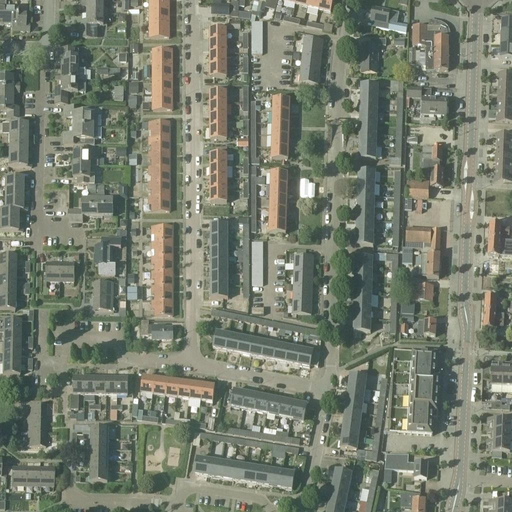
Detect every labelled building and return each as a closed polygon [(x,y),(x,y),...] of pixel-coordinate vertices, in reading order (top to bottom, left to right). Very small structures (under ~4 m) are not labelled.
[(149,0),(150,10),(166,10),(169,10),(169,2),(166,2),(165,0),(149,0)] [(297,0),(296,6),(307,9),(309,0),(297,0)] [(309,0),(307,9),(319,12),(321,0),(309,0)] [(334,0),(321,0),(319,12),(331,15),(334,0)] [(251,16),(251,24),(254,24),(256,17),(261,19),(262,14),(264,15),(265,9),(266,5),(259,4),(255,2),(251,16)] [(87,15),(87,22),(87,23),(104,23),(104,15),(107,16),(107,10),(104,10),(104,3),(81,3),(81,8),(87,8),(87,15)] [(230,19),(232,19),(238,19),(239,7),(239,4),(231,3),(230,19)] [(212,5),(211,14),(211,17),(229,18),(230,7),(221,6),(212,5)] [(373,9),(371,22),(377,23),(376,29),(388,32),(406,35),(408,27),(397,25),(399,14),(390,12),(373,9)] [(5,10),(5,27),(6,27),(7,28),(10,28),(11,27),(12,27),(11,33),(29,33),(29,26),(25,26),(25,18),(17,17),(17,10),(5,10)] [(150,10),(150,25),(166,25),(169,25),(169,17),(166,17),(166,10),(150,10)] [(502,23),(501,35),(511,35),(511,16),(508,16),(508,23),(502,23)] [(87,23),(87,22),(81,22),(80,39),(97,40),(97,27),(103,27),(104,23),(87,23)] [(150,25),(150,40),(169,40),(169,32),(166,32),(166,25),(150,25)] [(448,73),(448,49),(448,35),(447,32),(446,30),(444,28),(441,27),(413,27),(413,48),(426,48),(426,72),(448,73)] [(210,31),(210,44),(226,44),(226,31),(210,31)] [(511,35),(501,35),(501,48),(511,48),(511,35)] [(304,40),(303,55),(321,57),(323,43),(320,42),(309,41),(304,40)] [(377,75),(378,47),(386,47),(386,41),(370,40),(370,46),(362,46),(361,75),(377,75)] [(210,56),(226,56),(226,44),(210,44),(210,56)] [(511,48),(501,48),(500,60),(511,60),(511,48)] [(62,70),(78,70),(79,52),(56,51),(56,63),(62,63),(62,70)] [(153,52),(153,67),(169,67),(172,67),(172,59),(169,59),(169,52),(153,52)] [(321,57),(303,55),(301,69),(320,71),(321,57)] [(210,56),(210,68),(226,67),(226,56),(210,56)] [(153,67),(153,82),(169,82),(172,82),(172,75),(169,75),(169,67),(153,67)] [(226,67),(210,68),(210,80),(226,80),(226,67)] [(320,71),(301,69),(300,84),(318,86),(320,71)] [(55,77),(55,82),(61,82),(86,82),(86,71),(86,70),(78,70),(62,70),(61,77),(55,77)] [(499,80),(499,88),(511,88),(511,75),(498,75),(498,80),(499,80)] [(0,89),(19,90),(19,85),(13,85),(13,77),(0,77),(0,89)] [(61,82),(61,89),(55,89),(55,106),(68,106),(68,94),(86,94),(86,82),(61,82)] [(153,82),(153,97),(169,97),(172,97),(172,90),(169,90),(169,82),(153,82)] [(129,94),(137,94),(137,84),(129,84),(129,94)] [(397,101),(403,101),(403,84),(390,84),(390,94),(397,94),(397,101)] [(361,87),(360,100),(378,100),(378,87),(361,87)] [(215,94),(210,94),(210,106),(226,106),(226,102),(226,94),(228,94),(228,88),(218,88),(215,88),(215,94)] [(511,88),(499,88),(499,95),(497,95),(497,99),(511,99),(511,88)] [(0,101),(13,102),(13,95),(19,95),(19,90),(0,89),(0,101)] [(115,89),(114,103),(123,103),(123,90),(115,89)] [(421,101),(422,90),(408,90),(407,100),(421,101)] [(153,97),(153,112),(172,112),(172,104),(169,104),(169,97),(153,97)] [(498,111),(511,111),(511,99),(497,99),(497,104),(499,104),(498,111)] [(360,112),(377,112),(378,100),(360,100),(360,112)] [(447,101),(423,100),(422,116),(446,117),(447,101)] [(13,102),(0,101),(0,113),(6,114),(6,120),(19,120),(19,109),(13,109),(13,102)] [(273,114),(289,114),(290,102),(273,101),(273,114)] [(226,106),(210,106),(210,118),(226,118),(226,106)] [(73,128),(98,128),(98,115),(103,115),(103,110),(75,109),(64,109),(64,120),(73,120),(73,128)] [(511,124),(511,111),(498,111),(498,119),(496,119),(496,123),(511,124)] [(360,112),(360,124),(377,125),(377,112),(360,112)] [(273,126),(289,126),(289,114),(273,114),(273,126)] [(210,118),(210,130),(226,130),(226,118),(210,118)] [(142,125),(142,131),(148,131),(148,132),(151,132),(151,139),(170,139),(170,134),(167,134),(167,124),(148,124),(148,125),(142,125)] [(359,136),(376,137),(377,125),(360,124),(359,136)] [(2,125),(2,136),(5,136),(9,136),(27,136),(27,137),(32,137),(32,136),(32,132),(27,132),(27,125),(9,125),(5,125),(2,125)] [(272,137),(288,138),(289,126),(273,126),(272,137)] [(98,128),(73,128),(73,136),(64,136),(63,147),(94,147),(94,141),(98,141),(98,128)] [(226,130),(210,130),(210,143),(227,142),(226,130)] [(27,143),(27,137),(27,136),(8,136),(8,147),(27,147),(27,148),(31,148),(31,147),(31,143),(27,143)] [(359,136),(359,149),(376,149),(376,137),(359,136)] [(497,140),(497,148),(511,148),(511,136),(496,136),(496,140),(497,140)] [(272,137),(272,149),(288,150),(288,138),(272,137)] [(167,154),(170,154),(170,139),(151,139),(148,139),(148,147),(151,147),(151,154),(167,154)] [(26,158),(26,159),(31,159),(31,158),(31,154),(27,154),(27,148),(27,147),(8,147),(8,157),(26,158)] [(495,160),(511,160),(511,148),(497,148),(497,155),(495,155),(495,160)] [(74,155),(74,167),(90,168),(98,168),(99,159),(95,159),(95,149),(78,149),(78,155),(74,155)] [(126,149),(120,149),(118,149),(118,158),(126,158),(126,149)] [(210,157),(210,169),(226,169),(226,157),(227,157),(227,149),(215,149),(215,157),(210,157)] [(288,150),(272,149),(272,162),(288,162),(288,150)] [(376,149),(359,149),(359,161),(376,162),(376,149)] [(422,171),(431,171),(431,189),(443,189),(444,171),(438,171),(439,163),(442,163),(443,150),(432,149),(423,149),(422,171)] [(149,154),(149,162),(151,162),(151,169),(167,169),(170,169),(170,162),(167,162),(167,154),(151,154),(149,154)] [(389,160),(389,167),(401,167),(401,160),(401,155),(395,155),(395,160),(389,160)] [(26,164),(26,159),(26,158),(8,157),(8,168),(31,169),(31,164),(26,164)] [(496,164),(496,172),(511,172),(511,160),(495,160),(495,164),(496,164)] [(90,168),(74,167),(73,180),(77,180),(77,186),(95,186),(95,176),(90,176),(90,168)] [(148,169),(148,177),(151,177),(151,184),(170,184),(170,177),(167,177),(167,169),(151,169),(148,169)] [(226,169),(210,169),(211,181),(227,181),(226,169)] [(511,172),(496,172),(496,179),(494,179),(494,184),(511,184),(511,172)] [(358,186),(375,187),(375,174),(358,173),(358,186)] [(271,187),(287,188),(287,175),(271,175),(271,187)] [(4,178),(4,190),(23,190),(23,191),(27,191),(27,190),(27,186),(23,186),(23,179),(4,178)] [(227,181),(211,181),(211,193),(227,193),(227,181)] [(429,183),(407,182),(406,201),(410,201),(429,202),(429,189),(429,183)] [(148,184),(148,191),(151,191),(151,199),(167,199),(170,199),(170,191),(167,191),(167,184),(148,184)] [(357,198),(375,199),(375,187),(358,186),(357,198)] [(270,199),(286,200),(287,188),(271,187),(270,199)] [(4,190),(4,201),(22,201),(22,202),(27,202),(27,201),(27,197),(22,197),(23,191),(23,190),(4,190)] [(227,193),(211,193),(211,205),(227,205),(227,193)] [(82,212),(82,218),(98,218),(98,201),(98,195),(91,195),(91,201),(83,201),(82,212)] [(98,201),(98,218),(113,219),(113,201),(104,201),(104,195),(98,195),(98,201)] [(357,211),(374,211),(375,199),(357,198),(357,211)] [(148,199),(148,207),(152,207),(152,214),(170,214),(170,211),(170,207),(167,207),(167,199),(151,199),(148,199)] [(270,211),(286,212),(286,200),(270,199),(270,211)] [(22,201),(4,201),(4,211),(18,212),(27,212),(27,208),(22,207),(22,202),(22,201)] [(0,222),(18,222),(18,223),(22,223),(22,218),(18,218),(18,213),(18,212),(4,211),(0,211),(0,222)] [(270,223),(286,223),(286,212),(270,211),(270,223)] [(357,211),(357,223),(374,223),(374,211),(357,211)] [(238,220),(238,226),(243,226),(243,232),(249,232),(249,226),(249,220),(238,220)] [(17,229),(18,223),(18,222),(0,222),(0,233),(22,234),(22,229),(17,229)] [(285,236),(286,223),(270,223),(269,235),(285,236)] [(374,223),(357,223),(356,235),(373,236),(374,223)] [(490,224),(489,241),(500,241),(500,236),(509,237),(509,229),(501,229),(501,225),(490,224)] [(211,226),(211,239),(228,239),(228,226),(211,226)] [(151,229),(151,237),(154,237),(155,244),(170,244),(173,244),(173,237),(170,237),(170,229),(151,229)] [(403,250),(403,251),(413,251),(422,251),(422,252),(439,253),(440,232),(432,231),(431,231),(406,230),(405,245),(405,250),(403,250)] [(373,248),(373,236),(356,235),(356,248),(373,248)] [(228,239),(211,239),(211,251),(228,251),(228,239)] [(121,241),(102,240),(102,249),(95,249),(95,257),(94,257),(94,267),(99,267),(99,277),(115,277),(115,268),(112,267),(112,249),(121,250),(121,241)] [(489,241),(488,257),(499,258),(511,259),(511,255),(511,242),(500,241),(489,241)] [(151,244),(151,251),(154,251),(154,259),(170,259),(173,259),(173,251),(170,251),(170,244),(155,244),(151,244)] [(228,251),(211,251),(211,263),(228,263),(228,256),(228,251)] [(413,251),(403,251),(402,266),(412,267),(413,251)] [(439,253),(422,252),(421,268),(439,269),(440,256),(439,256),(439,253)] [(386,256),(386,263),(392,263),(392,264),(392,273),(398,274),(398,257),(386,256)] [(0,257),(0,269),(15,269),(15,258),(7,258),(1,258),(0,257)] [(294,273),(312,273),(313,259),(294,258),(294,273)] [(152,259),(151,266),(154,266),(154,273),(173,273),(173,266),(170,266),(170,259),(154,259),(152,259)] [(355,272),(372,273),(373,260),(355,260),(355,272)] [(228,263),(211,263),(211,276),(228,276),(228,263)] [(46,283),(60,284),(60,265),(46,265),(46,283)] [(60,265),(60,284),(74,284),(74,265),(60,265)] [(439,281),(439,269),(421,268),(420,278),(427,278),(427,280),(439,281)] [(15,269),(0,269),(0,279),(15,280),(15,269)] [(355,272),(355,285),(372,285),(372,273),(355,272)] [(152,273),(152,281),(154,281),(154,288),(173,288),(173,281),(170,281),(170,273),(152,273)] [(293,287),(312,288),(312,273),(294,273),(293,287)] [(211,276),(211,288),(228,288),(228,276),(211,276)] [(15,280),(0,279),(0,290),(15,291),(15,280)] [(94,298),(113,299),(113,285),(94,284),(94,298)] [(354,297),(372,297),(372,285),(355,285),(354,297)] [(293,287),(293,301),(311,302),(312,288),(293,287)] [(433,288),(418,287),(417,295),(413,295),(413,298),(410,298),(409,303),(432,304),(433,288)] [(152,288),(151,296),(154,296),(154,303),(170,303),(173,303),(173,296),(170,296),(170,288),(152,288)] [(228,288),(211,288),(211,301),(228,300),(228,288)] [(137,289),(127,289),(127,302),(137,302),(137,289)] [(0,301),(15,302),(15,291),(0,290),(0,301)] [(354,309),(371,310),(372,297),(354,297),(354,309)] [(112,313),(113,299),(94,298),(94,312),(112,313)] [(484,314),(495,315),(496,310),(504,310),(505,303),(496,302),(496,298),(485,298),(484,314)] [(0,312),(14,313),(15,302),(0,301),(0,312)] [(311,302),(293,301),(292,316),(311,317),(311,302)] [(152,303),(152,311),(155,311),(155,318),(173,318),(173,311),(170,311),(170,303),(154,303),(152,303)] [(354,321),(371,322),(371,310),(354,309),(354,321)] [(20,318),(20,323),(20,324),(33,324),(33,312),(28,313),(28,318),(22,318),(20,318)] [(231,322),(233,316),(212,312),(211,318),(231,322)] [(504,315),(495,315),(484,314),(483,330),(494,331),(494,327),(503,328),(504,320),(504,315)] [(371,322),(354,321),(353,334),(370,335),(371,322)] [(3,323),(3,334),(20,334),(20,324),(20,323),(3,323)] [(141,323),(141,338),(149,338),(149,336),(152,336),(152,342),(173,342),(173,329),(165,329),(165,327),(152,327),(152,328),(149,328),(149,323),(141,323)] [(418,323),(418,337),(424,338),(435,339),(436,324),(424,323),(418,323)] [(317,333),(305,330),(304,336),(316,339),(316,342),(321,343),(321,333),(317,333)] [(20,334),(3,334),(2,345),(20,345),(20,334)] [(213,350),(225,353),(229,336),(216,334),(213,350)] [(229,336),(225,353),(237,355),(241,339),(229,336)] [(237,355),(249,357),(253,341),(241,339),(237,355)] [(253,341),(249,357),(261,360),(265,343),(253,341)] [(265,343),(261,360),(273,362),(277,346),(265,343)] [(20,345),(2,345),(2,355),(19,356),(20,345)] [(277,346),(273,362),(285,365),(289,348),(277,346)] [(298,367),(301,351),(289,348),(285,365),(298,367)] [(301,351),(298,367),(310,370),(310,367),(317,369),(320,355),(313,353),(301,351)] [(412,389),(435,390),(437,355),(394,353),(390,388),(412,389)] [(2,355),(2,366),(19,366),(19,356),(2,355)] [(492,369),(491,387),(492,387),(492,394),(502,394),(502,388),(503,369),(503,364),(499,363),(499,369),(492,369)] [(502,394),(511,394),(511,364),(510,364),(509,369),(503,369),(502,388),(502,394)] [(19,366),(2,366),(2,377),(19,377),(19,366)] [(367,379),(350,377),(348,389),(365,391),(367,379)] [(143,379),(141,395),(153,396),(155,381),(143,379)] [(79,397),(84,397),(85,380),(74,380),(73,397),(71,396),(71,411),(78,411),(79,397)] [(85,380),(84,397),(95,397),(96,380),(85,380)] [(95,397),(106,397),(106,380),(96,380),(95,397)] [(106,380),(106,397),(112,398),(112,400),(114,402),(117,402),(117,398),(117,380),(106,380)] [(128,381),(117,380),(117,398),(128,398),(128,381)] [(155,381),(153,396),(165,398),(167,382),(155,381)] [(167,382),(165,398),(177,400),(179,384),(167,382)] [(179,384),(177,400),(189,401),(191,385),(179,384)] [(191,385),(189,401),(201,403),(203,387),(191,385)] [(203,387),(201,403),(213,404),(215,388),(203,387)] [(412,389),(390,388),(387,411),(410,413),(410,412),(434,414),(434,402),(438,403),(438,404),(439,390),(438,390),(438,391),(435,390),(412,389)] [(348,389),(346,401),(363,404),(365,391),(348,389)] [(230,409),(243,411),(246,394),(234,392),(230,409)] [(255,413),(258,397),(246,394),(243,411),(255,413)] [(255,413),(267,416),(270,399),(258,397),(255,413)] [(279,418),(283,402),(270,399),(267,416),(279,418)] [(346,401),(345,413),(362,416),(363,404),(346,401)] [(279,418),(291,421),(295,404),(283,402),(279,418)] [(295,404),(291,421),(304,423),(307,407),(295,404)] [(27,421),(46,421),(46,407),(27,407),(27,421)] [(410,413),(387,411),(384,435),(432,437),(434,414),(410,412),(410,413)] [(141,423),(148,424),(148,419),(142,418),(143,413),(138,412),(136,422),(142,423),(141,423)] [(360,428),(362,416),(345,413),(343,425),(360,428)] [(27,434),(45,435),(46,421),(27,421),(27,434)] [(487,432),(511,432),(511,421),(487,421),(487,424),(492,425),(492,431),(487,431),(487,432)] [(343,425),(342,438),(359,440),(360,428),(343,425)] [(91,441),(108,441),(109,430),(91,430),(91,441)] [(486,442),(510,443),(511,432),(487,432),(487,435),(492,435),(492,442),(486,442)] [(45,449),(45,435),(27,434),(27,449),(45,449)] [(342,438),(340,450),(357,452),(357,449),(358,445),(364,445),(365,441),(359,440),(342,438)] [(91,452),(108,452),(108,441),(91,441),(91,452)] [(379,444),(379,443),(373,442),(373,443),(372,454),(365,453),(364,461),(377,463),(379,444)] [(510,454),(510,443),(486,442),(486,446),(491,446),(491,453),(510,454)] [(91,463),(108,463),(108,452),(91,452),(91,463)] [(386,457),(385,472),(384,484),(391,485),(392,472),(414,473),(414,481),(427,482),(428,466),(415,465),(408,465),(408,457),(386,457)] [(207,478),(209,461),(197,460),(194,476),(207,478)] [(207,478),(219,480),(222,463),(209,461),(207,478)] [(90,473),(108,474),(108,463),(91,463),(90,473)] [(222,463),(219,480),(231,482),(234,465),(222,463)] [(234,465),(231,482),(243,484),(246,467),(234,465)] [(243,484),(255,486),(258,469),(246,467),(243,484)] [(11,488),(25,488),(26,469),(12,469),(12,472),(8,472),(8,477),(12,477),(11,488)] [(26,469),(25,488),(39,488),(39,470),(26,469)] [(258,469),(255,486),(267,488),(270,471),(258,469)] [(39,470),(39,488),(53,489),(53,470),(39,470)] [(270,471),(267,488),(279,490),(282,473),(270,471)] [(335,472),(333,485),(349,488),(351,480),(355,481),(356,476),(335,472)] [(375,493),(379,474),(368,472),(367,479),(371,480),(370,486),(363,484),(360,487),(359,490),(369,492),(375,493)] [(107,485),(108,474),(90,473),(90,484),(107,485)] [(282,473),(279,490),(292,492),(295,475),(282,473)] [(349,488),(333,485),(330,496),(347,500),(349,488)] [(367,502),(366,504),(373,505),(375,493),(369,492),(367,502)] [(405,495),(404,509),(412,510),(412,511),(424,511),(425,502),(419,501),(420,496),(405,495)] [(347,500),(330,496),(328,508),(344,511),(347,500)] [(511,511),(511,503),(489,502),(489,506),(494,506),(493,511),(511,511)]
